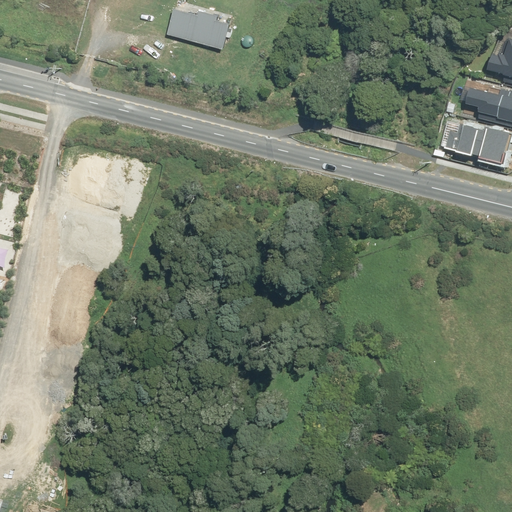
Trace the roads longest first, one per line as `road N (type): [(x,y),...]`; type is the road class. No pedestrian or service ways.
road 1 (tertiary): [(0,78),(511,205)]
road 2 (residential): [(0,381),(65,131)]
